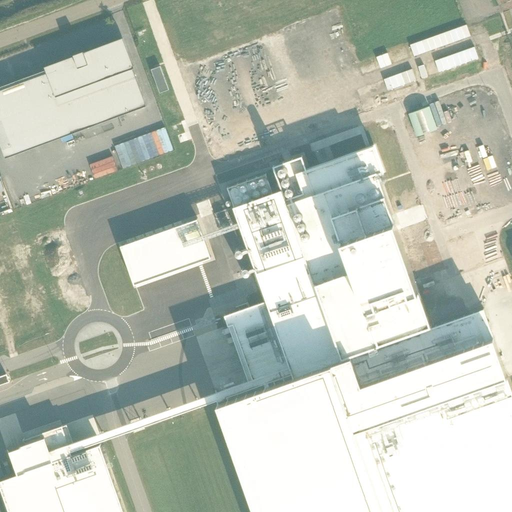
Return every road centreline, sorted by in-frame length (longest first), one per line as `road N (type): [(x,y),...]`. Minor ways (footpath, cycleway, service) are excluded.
road 1 (unknown): [(0,154),(13,176),(36,183),(147,136),(159,112),(130,25)]
road 2 (unknown): [(0,77),(130,25)]
